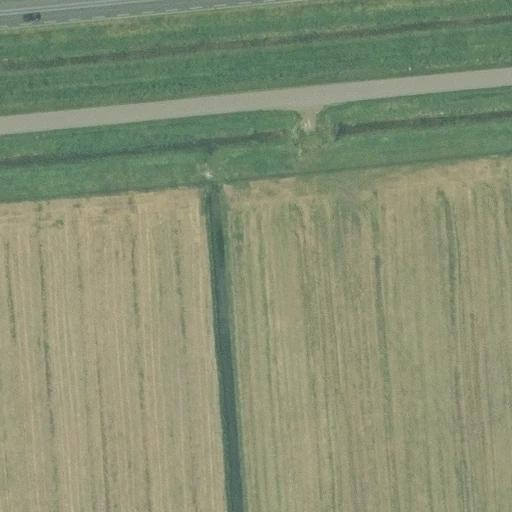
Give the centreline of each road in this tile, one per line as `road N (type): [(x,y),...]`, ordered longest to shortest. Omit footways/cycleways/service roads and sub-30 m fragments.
road 1 (unclassified): [(0,125),(511,76)]
road 2 (primary): [(139,0),(0,13)]
